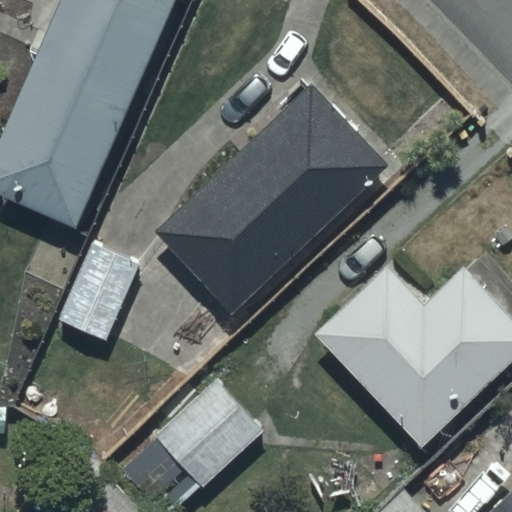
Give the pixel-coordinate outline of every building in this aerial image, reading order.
[(0,193),(79,227),(175,0),(62,0),(0,147),(0,193)] [(234,311),(385,164),(310,83),(157,232),(234,311)] [(140,260),(93,239),(60,318),(107,337),(140,260)] [(389,262),(316,333),(421,446),(511,361),(511,318),(463,266),(426,301),(389,262)] [(262,432),(218,380),(157,435),(203,486),(262,432)] [(152,511),(115,472),(71,509),(73,511),(152,511)] [(424,511),(403,490),(380,511),(424,511)] [(511,511),(511,494),(493,511),(511,511)]
